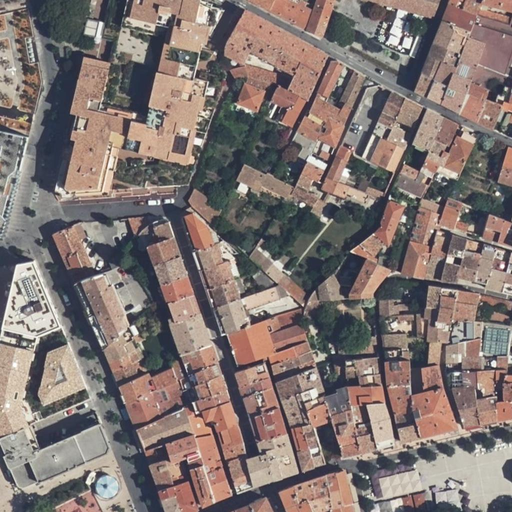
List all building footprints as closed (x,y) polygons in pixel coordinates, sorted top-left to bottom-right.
[(109,0),(101,35),(114,38),(109,62),(89,58),(77,113),(71,136),(73,137),(70,148),(65,147),(56,189),(68,193),(106,190),(110,177),(122,180),(122,182),(146,188),(148,180),(158,182),(158,187),(188,185),(226,80),(200,73),(197,82),(190,81),(192,72),(197,73),(203,44),(221,11),(200,0),(109,0)] [(251,0),(269,9),(274,0),(251,0)] [(305,28),(313,5),(311,4),(307,3),(299,0),(274,0),(269,9),(305,28)] [(318,0),(308,29),(321,36),(334,0),(318,0)] [(369,0),(433,18),(439,0),(369,0)] [(476,14),(482,0),(481,0),(449,0),(448,3),(476,14)] [(508,25),(511,20),(486,11),(489,6),(494,8),(495,5),(511,11),(511,0),(481,0),(482,0),(476,14),(493,20),(508,25)] [(470,31),(476,14),(448,3),(442,20),(470,31)] [(228,39),(249,50),(293,73),(288,84),(281,77),(278,74),(244,64),(244,66),(230,70),(235,79),(236,79),(247,77),(271,83),(277,84),(286,89),(306,100),(308,101),(328,55),(244,10),(228,39)] [(470,83),(488,90),(492,82),(511,89),(511,84),(511,78),(477,64),(484,44),(493,20),(476,14),(470,31),(467,38),(459,56),(448,85),(441,103),(459,113),(470,83)] [(477,64),(511,78),(511,16),(511,20),(508,25),(493,20),(484,44),(477,64)] [(434,41),(447,47),(435,79),(448,85),(459,56),(467,38),(470,31),(442,20),(434,41)] [(228,39),(223,48),(224,53),(243,63),(249,50),(228,39)] [(434,41),(422,72),(435,79),(447,47),(434,41)] [(77,113),(89,58),(83,56),(71,111),(77,113)] [(318,92),(327,96),(344,64),(337,60),(332,60),(318,92)] [(365,77),(355,71),(339,102),(342,103),(351,108),(365,77)] [(415,90),(428,97),(435,79),(422,72),(415,90)] [(441,103),(448,85),(435,79),(428,97),(441,103)] [(263,90),(245,83),(239,103),(257,109),(263,90)] [(477,121),(485,99),(488,90),(470,83),(459,113),(477,121)] [(269,99),(280,105),(277,111),(285,116),(283,121),(292,126),(306,100),(286,89),(277,84),(269,99)] [(393,174),(400,160),(405,148),(387,140),(396,119),(399,112),(405,98),(391,91),(362,156),(375,162),(374,165),(393,174)] [(343,125),(351,108),(342,103),(339,109),(333,107),(331,105),(326,103),(328,97),(327,96),(318,92),(315,97),(309,110),(309,111),(326,118),(327,117),(343,125)] [(417,120),(423,107),(405,98),(399,112),(417,120)] [(493,129),(501,110),(502,107),(485,99),(477,121),(493,129)] [(509,104),(505,103),(504,102),(502,107),(501,110),(506,113),(509,104)] [(499,132),(508,136),(511,136),(511,104),(509,104),(506,113),(499,132)] [(322,125),(326,118),(309,111),(309,110),(308,109),(304,115),(296,130),(315,141),(317,136),(322,125)] [(429,150),(431,146),(434,139),(444,118),(427,109),(412,142),(429,150)] [(414,127),(417,120),(399,112),(396,119),(414,127)] [(334,146),(343,125),(327,117),(326,118),(322,125),(317,136),(334,146)] [(458,125),(444,118),(434,139),(447,145),(458,125)] [(30,134),(0,127),(0,238),(5,236),(8,230),(30,134)] [(438,164),(460,175),(479,135),(475,134),(473,138),(463,133),(459,140),(456,138),(448,154),(444,152),(447,145),(434,139),(431,146),(429,150),(428,151),(441,157),(438,164)] [(498,182),(511,186),(511,148),(508,147),(498,182)] [(441,157),(428,151),(426,156),(423,163),(418,174),(416,180),(420,181),(425,171),(430,174),(432,169),(435,170),(438,164),(441,157)] [(337,182),(346,162),(338,159),(340,154),(337,152),(335,157),(326,178),(337,182)] [(318,182),(323,170),(307,160),(301,173),(298,179),(310,186),(313,179),(318,182)] [(254,168),(246,164),(243,169),(251,174),(254,168)] [(457,181),(460,175),(438,164),(435,170),(457,181)] [(416,180),(418,174),(401,167),(399,172),(416,180)] [(262,184),(288,197),(289,195),(292,191),(294,187),(272,176),(267,173),(258,169),(256,174),(264,178),(262,184)] [(422,197),(428,185),(420,181),(416,180),(399,172),(394,183),(422,197)] [(326,178),(321,188),(327,191),(344,197),(344,196),(365,203),(368,197),(369,193),(361,190),(354,188),(337,182),(326,178)] [(313,205),(318,197),(307,190),(310,186),(298,179),(294,187),(292,191),(313,205)] [(361,190),(365,182),(359,179),(354,188),(361,190)] [(212,225),(222,208),(194,188),(189,201),(191,206),(212,225)] [(390,194),(388,200),(404,206),(406,201),(390,194)] [(444,213),(446,208),(422,197),(419,203),(418,206),(420,207),(443,217),(444,213)] [(388,200),(383,214),(380,226),(373,232),(384,242),(389,246),(404,206),(388,200)] [(411,241),(433,247),(439,231),(440,225),(443,217),(420,207),(411,241)] [(182,214),(183,216),(194,251),(214,244),(207,226),(194,214),(188,209),(186,210),(182,214)] [(454,229),(458,217),(444,213),(443,217),(440,225),(454,229)] [(483,238),(498,242),(505,219),(491,214),(483,238)] [(133,231),(136,239),(140,234),(148,225),(144,217),(128,218),(133,231)] [(155,244),(175,238),(169,221),(167,222),(164,219),(155,222),(148,225),(155,244)] [(511,246),(511,221),(510,221),(505,219),(498,242),(511,246)] [(53,234),(64,258),(78,252),(84,268),(91,266),(84,249),(74,225),(53,234)] [(181,257),(175,238),(155,244),(148,225),(140,234),(148,247),(155,266),(181,257)] [(112,239),(120,257),(136,239),(133,231),(112,239)] [(453,235),(439,231),(433,247),(431,255),(447,258),(450,245),(453,235)] [(359,254),(365,248),(375,257),(384,242),(373,232),(359,242),(350,250),(359,254)] [(443,275),(455,279),(455,282),(457,282),(458,278),(456,277),(467,239),(453,235),(450,245),(447,258),(443,275)] [(467,239),(456,277),(458,278),(473,281),(474,281),(480,257),(474,255),(478,242),(467,239)] [(433,247),(411,241),(402,273),(424,278),(431,255),(433,247)] [(483,244),(478,242),(474,255),(480,257),(483,244)] [(201,270),(224,262),(217,243),(214,244),(194,251),(201,270)] [(246,244),(241,251),(245,255),(248,258),(253,250),(246,244)] [(497,247),(483,244),(480,257),(474,281),(486,283),(491,268),(497,247)] [(511,252),(497,247),(491,268),(506,272),(511,252)] [(78,252),(64,258),(71,274),(84,268),(78,252)] [(431,255),(424,278),(442,280),(442,277),(443,275),(447,258),(431,255)] [(136,319),(145,311),(159,306),(146,290),(134,273),(127,264),(121,256),(120,257),(111,261),(114,269),(106,272),(95,275),(88,276),(75,283),(89,316),(103,348),(113,340),(136,319)] [(188,276),(181,257),(155,266),(161,285),(188,276)] [(390,269),(373,261),(366,258),(349,287),(348,287),(347,298),(358,297),(373,296),(372,292),(374,290),(390,270),(390,269)] [(34,261),(20,259),(0,339),(0,434),(92,397),(34,261)] [(264,259),(257,266),(265,273),(271,266),(264,259)] [(207,289),(234,280),(228,261),(224,262),(201,270),(207,289)] [(73,279),(75,283),(88,276),(95,275),(91,266),(84,268),(71,274),(73,279)] [(276,283),(282,276),(271,266),(265,273),(276,283)] [(491,268),(486,283),(485,288),(501,292),(506,272),(491,268)] [(260,283),(265,277),(259,272),(254,278),(260,283)] [(320,299),(344,298),(344,286),(332,283),(330,272),(317,287),(320,299)] [(511,294),(511,273),(506,272),(501,292),(511,294)] [(194,294),(188,276),(161,285),(162,287),(155,289),(158,296),(164,294),(166,298),(161,300),(162,305),(168,303),(194,294)] [(306,310),(308,300),(282,276),(276,283),(278,285),(291,297),(305,309),(306,310)] [(260,283),(267,290),(275,287),(265,277),(260,283)] [(213,308),(240,298),(239,293),(244,292),(242,285),(236,287),(234,280),(207,289),(213,308)] [(394,299),(380,300),(380,311),(381,317),(393,316),(392,311),(420,309),(425,306),(427,285),(424,284),(423,292),(417,292),(416,301),(417,301),(417,304),(415,304),(415,303),(394,305),(394,299)] [(279,300),(291,297),(278,285),(276,286),(279,296),(278,297),(279,300)] [(425,306),(440,308),(442,287),(427,285),(425,306)] [(248,320),(244,308),(270,299),(278,297),(279,296),(276,286),(275,287),(267,290),(240,298),(213,308),(222,334),(227,333),(242,328),(240,323),(248,320)] [(308,300),(320,299),(317,287),(308,300)] [(439,314),(449,316),(452,316),(457,291),(457,290),(449,289),(442,287),(440,308),(439,314)] [(452,316),(471,320),(477,301),(479,295),(457,291),(452,316)] [(201,314),(194,294),(168,303),(172,317),(169,318),(171,324),(201,314)] [(511,302),(479,295),(477,301),(511,308),(511,302)] [(248,320),(274,311),(270,299),(244,308),(248,320)] [(406,347),(404,334),(411,334),(422,333),(425,333),(425,337),(427,337),(439,341),(444,341),(446,333),(449,316),(439,314),(440,308),(425,306),(425,308),(420,309),(420,310),(420,313),(400,315),(393,316),(381,317),(384,337),(385,350),(406,347)] [(281,330),(302,324),(304,323),(306,310),(305,309),(277,319),(281,330)] [(276,316),(274,311),(248,320),(249,325),(276,316)] [(201,314),(171,324),(181,354),(187,352),(211,344),(201,314)] [(238,366),(270,355),(308,343),(302,324),(281,330),(277,319),(276,316),(249,325),(248,320),(240,323),(242,328),(227,333),(238,366)] [(480,338),(482,322),(471,320),(452,316),(449,316),(446,333),(444,341),(444,346),(466,341),(480,338)] [(106,355),(109,362),(137,344),(135,341),(132,336),(129,329),(113,340),(103,348),(106,355)] [(144,338),(143,333),(132,336),(135,341),(144,338)] [(437,365),(439,341),(427,337),(427,338),(426,365),(437,365)] [(339,354),(340,361),(345,361),(344,355),(377,353),(377,343),(376,338),(367,338),(367,342),(352,344),(352,345),(338,346),(339,354)] [(492,399),(494,370),(482,370),(483,357),(478,357),(480,338),(466,341),(444,346),(444,354),(444,363),(457,362),(460,360),(460,358),(463,358),(462,365),(462,371),(471,371),(470,387),(474,402),(479,423),(484,422),(496,420),(492,399)] [(310,351),(308,343),(270,355),(272,365),(310,351)] [(137,344),(109,362),(111,367),(113,372),(143,357),(137,344)] [(211,344),(187,352),(181,354),(174,358),(171,366),(175,378),(187,373),(192,371),(194,371),(217,363),(211,344)] [(407,359),(406,347),(385,350),(386,361),(407,359)] [(313,360),(310,351),(272,365),(275,374),(313,360)] [(498,357),(497,369),(506,369),(506,365),(508,356),(498,357)] [(113,372),(119,386),(149,371),(148,367),(143,357),(113,372)] [(379,366),(378,357),(345,361),(346,369),(379,366)] [(410,383),(408,365),(407,359),(386,361),(388,384),(410,383)] [(323,422),(331,419),(325,397),(323,393),(322,389),(315,368),(313,360),(275,374),(277,382),(285,407),(291,425),(292,428),(303,424),(309,447),(314,465),(321,464),(325,462),(314,425),(323,422)] [(149,371),(119,386),(126,403),(188,377),(187,373),(175,378),(171,366),(169,361),(160,365),(149,371)] [(331,362),(333,371),(346,369),(345,361),(340,361),(331,362)] [(148,367),(149,371),(160,365),(158,362),(148,367)] [(270,378),(265,362),(235,372),(240,388),(270,378)] [(221,375),(217,363),(194,371),(192,371),(195,383),(221,375)] [(437,365),(426,365),(408,365),(410,383),(414,409),(395,414),(398,429),(401,441),(420,436),(426,435),(438,432),(452,429),(457,427),(442,388),(440,376),(437,365)] [(380,374),(379,366),(346,369),(347,377),(360,376),(380,374)] [(347,377),(346,369),(333,371),(334,378),(347,377)] [(511,404),(510,395),(505,374),(506,369),(497,369),(494,370),(492,399),(496,420),(511,416),(511,404)] [(445,372),(449,389),(450,389),(463,426),(479,423),(474,402),(470,387),(471,371),(462,371),(454,372),(445,372)] [(382,385),(380,374),(360,376),(361,388),(382,385)] [(227,390),(221,375),(195,383),(201,398),(227,390)] [(191,384),(188,377),(126,403),(127,405),(132,417),(180,397),(177,389),(191,384)] [(273,387),(270,378),(240,388),(243,397),(273,387)] [(414,409),(410,383),(388,384),(391,396),(394,408),(395,414),(414,409)] [(352,406),(369,404),(372,418),(373,424),(377,448),(394,443),(389,416),(384,400),(382,385),(361,388),(349,390),(352,406)] [(279,407),(273,387),(243,397),(249,417),(279,407)] [(231,402),(227,390),(201,398),(196,400),(200,412),(231,402)] [(344,457),(361,452),(352,406),(349,390),(337,394),(325,397),(331,419),(344,457)] [(132,417),(136,428),(184,408),(183,404),(180,397),(132,417)] [(238,423),(231,402),(200,412),(187,416),(193,435),(195,440),(213,434),(210,424),(216,422),(218,430),(238,423)] [(377,448),(373,424),(366,425),(365,420),(372,418),(369,404),(352,406),(361,452),(377,448)] [(249,417),(257,442),(286,433),(279,407),(249,417)] [(184,408),(136,428),(140,439),(145,451),(160,446),(193,435),(187,416),(184,408)] [(41,449),(30,424),(0,437),(0,447),(9,467),(16,485),(17,486),(18,487),(21,488),(24,488),(38,482),(39,482),(107,453),(110,446),(108,443),(101,423),(97,425),(93,416),(77,422),(81,432),(41,449)] [(240,428),(238,423),(218,430),(219,434),(228,462),(247,455),(240,428)] [(309,447),(303,424),(292,428),(298,451),(309,447)] [(257,442),(261,455),(248,458),(256,485),(262,483),(267,481),(275,479),(282,477),(297,472),(286,433),(257,442)] [(213,434),(195,440),(199,453),(200,456),(203,464),(205,472),(222,466),(218,455),(213,436),(213,434)] [(193,435),(160,446),(162,452),(164,459),(166,463),(182,458),(186,457),(187,460),(200,456),(199,453),(195,440),(193,435)] [(160,446),(145,451),(147,457),(162,452),(160,446)] [(298,451),(303,469),(314,466),(314,465),(309,447),(298,451)] [(147,457),(150,463),(164,459),(162,452),(147,457)] [(247,455),(228,462),(237,492),(246,489),(256,485),(248,458),(248,457),(247,455)] [(200,456),(187,460),(190,468),(203,464),(200,456)] [(182,458),(166,463),(173,484),(188,479),(185,467),(182,458)] [(164,459),(150,463),(159,489),(173,484),(166,463),(164,459)] [(203,464),(190,468),(203,506),(215,500),(205,472),(203,464)] [(232,494),(222,466),(205,472),(215,500),(232,494)] [(347,483),(344,471),(340,472),(325,475),(334,510),(328,511),(353,511),(352,506),(351,500),(347,483)] [(373,477),(375,498),(421,493),(419,472),(373,477)] [(301,503),(310,499),(316,511),(328,511),(334,510),(325,475),(293,486),(301,503)] [(119,489),(119,485),(117,482),(115,479),(112,477),(108,476),(104,477),(101,479),(98,481),(97,484),(96,488),(97,492),(99,495),(102,497),(105,498),(109,499),(112,498),(115,496),(118,493),(119,489)] [(181,511),(190,511),(197,509),(188,479),(173,484),(181,511)] [(181,511),(173,484),(159,489),(166,511),(181,511)] [(287,508),(301,503),(293,486),(279,491),(287,508)] [(457,490),(435,493),(438,510),(460,506),(457,490)] [(412,511),(427,510),(425,493),(406,495),(406,499),(386,501),(387,511),(412,511)] [(272,511),(265,497),(250,504),(254,511),(272,511)] [(316,511),(310,499),(301,503),(287,508),(288,511),(316,511)]
